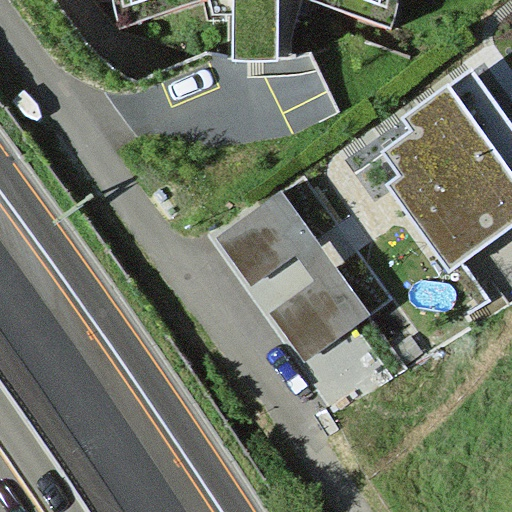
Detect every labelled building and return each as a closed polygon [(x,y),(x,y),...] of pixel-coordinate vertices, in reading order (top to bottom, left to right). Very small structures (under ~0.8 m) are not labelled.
[(314,0),(391,27),(393,23),(394,20),(395,16),(396,11),(397,5),(398,0),(113,0),(115,4),(116,12),(117,18),(118,23),(120,27),(204,3),(208,20),(234,20),(234,61),(277,60),(278,0),(314,0)] [(511,125),(472,70),(405,117),(413,129),(385,149),(404,176),(390,186),(451,271),(511,227),(511,125)] [(303,178),(218,238),(251,285),(297,254),(316,240),(336,225),(303,178)] [(318,280),(336,266),(316,240),(297,254),(318,280)] [(390,297),(357,252),(336,266),(318,280),(271,314),(305,360),(390,297)]
